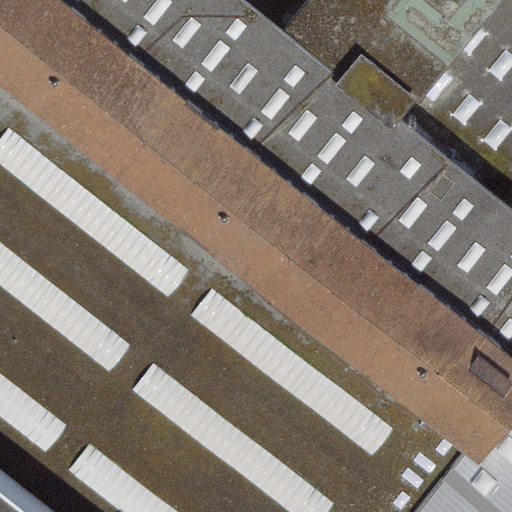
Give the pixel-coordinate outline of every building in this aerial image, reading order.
[(0,0),(0,448),(81,511),(409,511),(469,435),(483,444),(511,402),(511,192),(399,106),(268,0),(0,0)] [(268,0),(399,106),(487,0),(268,0)] [(511,0),(487,0),(399,106),(511,192),(511,0)] [(511,511),(511,402),(483,444),(469,435),(409,511),(511,511)] [(81,511),(0,448),(0,511),(81,511)]
